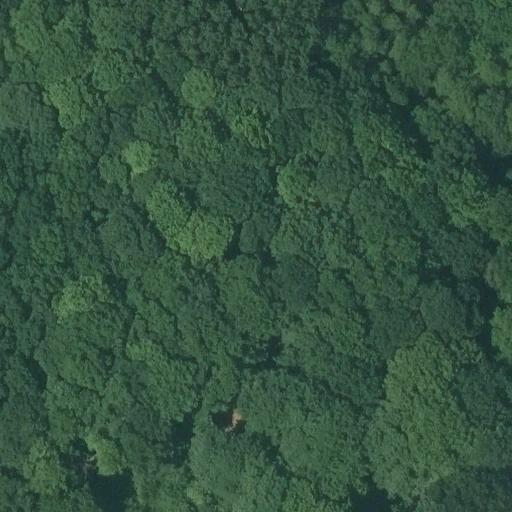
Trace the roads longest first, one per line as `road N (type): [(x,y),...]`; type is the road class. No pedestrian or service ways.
road 1 (track): [(92,511),(224,192)]
road 2 (track): [(511,336),(303,235)]
